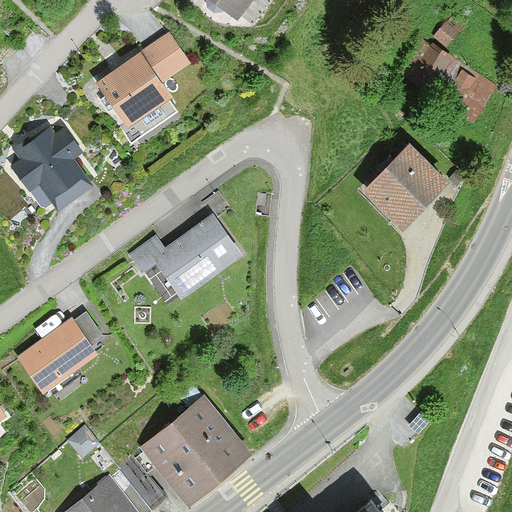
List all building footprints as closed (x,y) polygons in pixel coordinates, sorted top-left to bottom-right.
[(206,0),(235,20),(249,0),(206,0)] [(168,32),(95,80),(124,125),(170,95),(160,79),(187,61),(168,32)] [(56,208),(92,180),(74,157),(81,152),(62,126),(55,131),(49,123),(12,151),(18,157),(9,164),(38,202),(46,196),(56,208)] [(405,142),(360,188),(402,230),(447,184),(405,142)] [(155,262),(181,297),(244,250),(213,210),(165,246),(156,234),(129,254),(142,272),(155,262)] [(95,352),(65,315),(14,356),(44,393),(95,352)] [(204,397),(140,447),(182,502),(247,452),(204,397)] [(85,423),(66,439),(82,457),(100,441),(85,423)] [(63,511),(139,511),(109,475),(63,511)] [(390,511),(372,488),(341,511),(322,511),(320,509),(317,511),(309,511),(310,511),(309,511),(390,511)]
